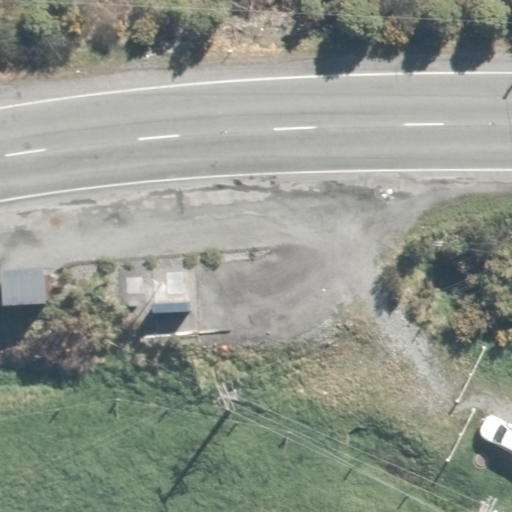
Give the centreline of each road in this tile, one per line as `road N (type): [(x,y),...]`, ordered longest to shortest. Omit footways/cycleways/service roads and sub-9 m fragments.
road 1 (residential): [(225,127),(298,259),(341,314),(445,392),(511,427)]
road 2 (primary): [(511,119),(225,127)]
road 3 (primary): [(225,127),(0,158)]
